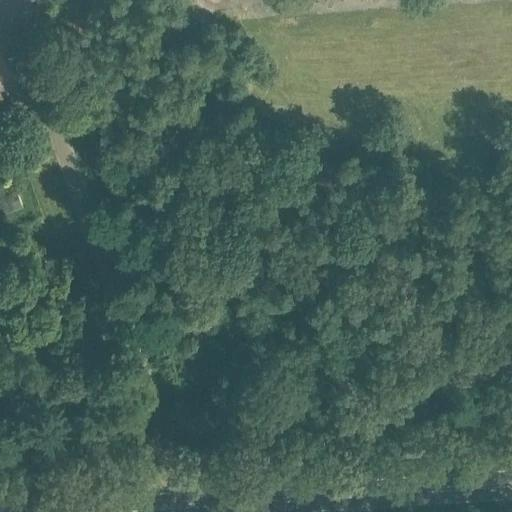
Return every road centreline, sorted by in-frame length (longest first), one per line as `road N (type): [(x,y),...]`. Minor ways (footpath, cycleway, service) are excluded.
road 1 (primary): [(186,506),(511,485)]
road 2 (unknown): [(389,0),(284,7),(199,0)]
